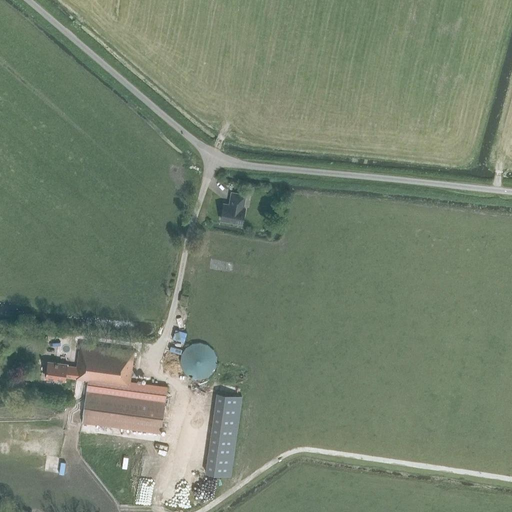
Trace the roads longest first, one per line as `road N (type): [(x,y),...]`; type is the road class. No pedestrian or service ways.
road 1 (unclassified): [(511,192),(233,162),(166,119),(27,0)]
road 2 (track): [(201,511),(296,449),(511,480)]
road 3 (track): [(158,361),(155,375),(185,388),(158,511)]
